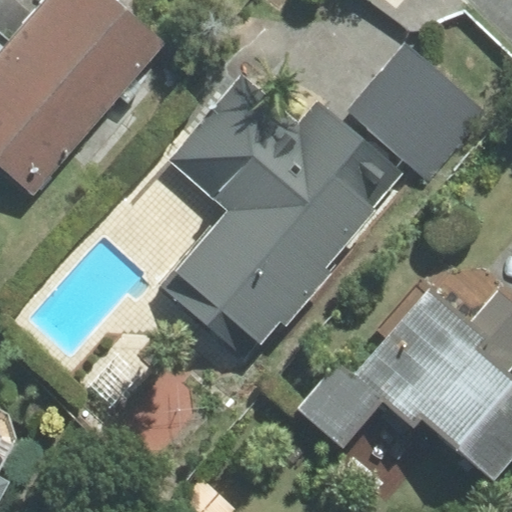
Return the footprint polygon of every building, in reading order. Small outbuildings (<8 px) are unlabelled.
[(131,0),(46,0),(0,50),(0,154),(36,186),(172,38),(131,0)] [(409,40),(349,105),(430,178),(490,112),(409,40)] [(228,209),(161,282),(246,360),(285,317),(289,321),(336,266),(329,260),(411,171),(326,93),(302,118),(248,68),(168,155),(228,209)] [(342,353),(300,402),(347,442),(388,393),(418,419),(427,408),(500,470),(511,455),(511,289),(503,282),(476,313),(435,279),(360,367),(342,353)] [(0,465),(0,502),(16,475),(0,465)]
